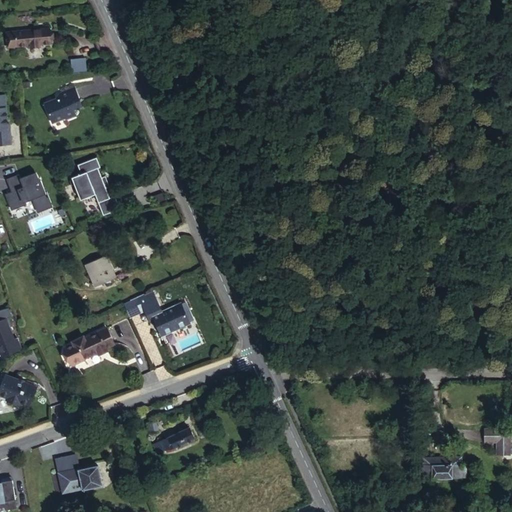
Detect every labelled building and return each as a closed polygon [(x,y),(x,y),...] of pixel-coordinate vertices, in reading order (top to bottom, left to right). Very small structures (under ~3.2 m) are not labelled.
[(6,48),(50,45),(48,28),(3,33),(6,48)] [(69,60),(71,74),(87,72),(85,59),(69,60)] [(80,107),(72,87),(59,92),(59,94),(56,95),(58,98),(55,99),(53,99),(42,103),(50,122),(62,117),(64,118),(73,114),(72,110),(80,107)] [(4,95),(0,94),(0,143),(9,142),(8,127),(6,128),(4,95)] [(82,176),(75,179),(83,202),(96,197),(103,216),(119,209),(114,197),(109,199),(105,189),(109,187),(104,176),(102,178),(98,168),(100,167),(97,158),(78,165),(82,176)] [(17,175),(15,171),(3,176),(9,192),(6,194),(8,199),(7,200),(10,209),(23,204),(22,202),(31,198),(36,212),(50,206),(45,191),(43,192),(38,180),(37,180),(34,172),(23,176),(22,173),(17,175)] [(6,251),(12,249),(9,241),(3,243),(6,251)] [(97,285),(117,275),(108,253),(87,262),(97,285)] [(43,282),(54,278),(51,270),(40,273),(43,282)] [(0,302),(0,303),(9,301),(0,275),(0,302)] [(155,295),(152,289),(143,293),(146,299),(155,295)] [(143,293),(143,292),(123,301),(129,315),(144,308),(149,306),(146,299),(143,293)] [(149,306),(144,308),(148,317),(152,315),(154,318),(156,318),(157,321),(156,323),(160,332),(189,320),(180,301),(161,309),(155,295),(146,299),(149,306)] [(0,314),(4,313),(4,316),(11,314),(8,304),(0,307),(0,314)] [(0,339),(11,335),(4,316),(4,313),(0,314),(0,339)] [(73,341),(64,345),(73,363),(84,358),(83,357),(97,350),(105,346),(114,342),(106,326),(84,336),(73,341)] [(16,334),(11,335),(0,339),(0,352),(20,347),(16,334)] [(34,384),(22,379),(16,377),(3,372),(1,376),(0,376),(0,392),(3,394),(2,396),(5,398),(7,401),(8,401),(9,401),(11,402),(14,401),(17,402),(18,400),(19,396),(28,400),(34,384)] [(156,429),(153,423),(146,426),(149,432),(156,429)] [(418,451),(464,450),(465,423),(417,423),(418,451)] [(188,427),(166,436),(171,448),(193,438),(188,427)] [(496,444),(496,457),(511,456),(511,430),(484,431),(484,444),(496,444)] [(171,448),(166,436),(158,440),(162,449),(171,448)] [(74,456),(53,461),(56,474),(77,470),(74,456)] [(422,483),(463,483),(462,458),(422,458),(422,483)] [(102,485),(98,466),(77,471),(77,470),(56,474),(61,494),(81,490),(102,485)] [(11,475),(0,476),(1,481),(0,480),(0,504),(4,504),(4,507),(14,506),(11,475)]
